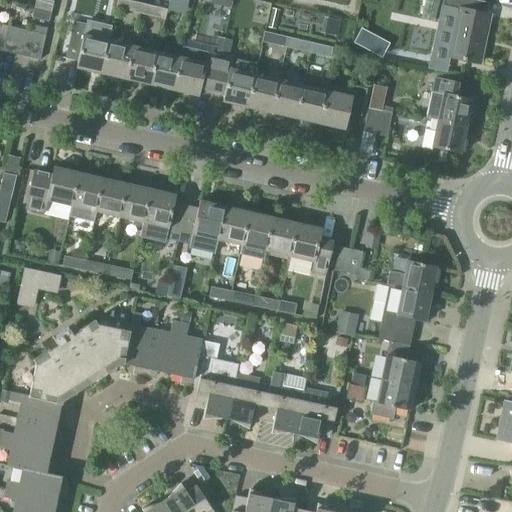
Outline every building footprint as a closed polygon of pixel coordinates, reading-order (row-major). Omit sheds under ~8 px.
[(42,0),(35,0),(34,8),(50,12),(53,3),(42,0)] [(137,4),(121,0),(116,0),(115,9),(135,13),(137,4)] [(443,0),(442,6),(458,10),(447,58),(479,64),(489,16),(485,15),(488,4),(470,0),(443,0)] [(143,15),(163,20),(165,10),(145,5),(143,15)] [(50,12),(34,8),(32,18),(48,22),(50,12)] [(275,10),(271,9),(267,25),(272,26),(275,10)] [(165,10),(163,20),(183,24),(185,15),(165,10)] [(75,69),(100,75),(108,41),(109,34),(85,28),(86,25),(73,22),(65,59),(77,62),(75,69)] [(0,51),(3,52),(8,27),(0,25),(0,51)] [(3,52),(15,55),(20,30),(8,27),(3,52)] [(15,55),(27,58),(32,33),(20,30),(15,55)] [(32,33),(27,58),(39,61),(45,36),(32,33)] [(284,37),(263,33),(261,42),(281,47),(284,37)] [(289,49),(309,54),(311,44),(291,39),(289,49)] [(100,75),(124,81),(132,47),(108,41),(100,75)] [(311,44),(309,54),(329,58),(332,48),(311,44)] [(124,81),(148,86),(156,52),(132,47),(124,81)] [(148,86),(172,92),(183,47),(182,47),(180,58),(156,52),(148,86)] [(199,90),(211,93),(220,56),(183,47),(172,92),(198,98),(199,90)] [(222,103),(247,109),(255,75),(257,65),(220,56),(211,93),(223,96),(222,103)] [(430,69),(444,72),(447,62),(432,59),(430,69)] [(247,109),(271,114),(279,80),(278,80),(280,72),(270,70),(268,78),(255,75),(247,109)] [(433,79),(425,117),(463,125),(463,126),(465,127),(471,102),(471,100),(455,97),(458,84),(433,79)] [(271,114),(295,120),(303,86),(279,80),(271,114)] [(295,120),(319,125),(327,91),(303,86),(295,120)] [(327,91),(319,125),(344,131),(348,114),(360,117),(366,90),(353,87),(351,97),(327,91)] [(363,133),(374,135),(379,112),(368,110),(363,133)] [(379,112),(374,135),(386,138),(391,115),(379,112)] [(463,125),(425,117),(425,119),(437,121),(435,132),(425,130),(421,148),(431,150),(431,148),(460,154),(460,152),(465,127),(463,126),(463,125)] [(384,150),(382,158),(392,160),(393,152),(384,150)] [(46,202),(70,207),(78,173),(53,167),(51,175),(34,171),(25,209),(43,213),(46,202)] [(93,223),(95,213),(94,213),(102,179),(78,173),(70,207),(71,207),(68,217),(93,223)] [(3,174),(0,185),(0,198),(4,199),(9,200),(10,200),(15,176),(3,174)] [(95,213),(118,218),(126,184),(102,179),(94,213),(95,213)] [(118,218),(142,224),(150,190),(126,184),(118,218)] [(140,234),(177,242),(185,206),(173,204),(175,196),(150,190),(142,224),(140,234)] [(4,224),(10,200),(9,200),(4,199),(0,198),(0,222),(4,223),(4,224)] [(206,239),(216,241),(224,207),(199,201),(197,209),(185,206),(177,242),(189,245),(189,247),(203,250),(206,239)] [(216,241),(240,247),(248,212),(224,207),(216,241)] [(263,259),(264,252),(272,218),(248,212),(240,247),(239,253),(263,259)] [(264,252),(288,258),(296,223),(272,218),(264,252)] [(296,223),(288,258),(313,263),(310,273),(325,276),(332,242),(319,239),(322,229),(296,223)] [(365,247),(375,249),(379,231),(369,229),(365,247)] [(333,271),(345,274),(350,250),(338,248),(333,271)] [(350,250),(345,274),(356,276),(356,279),(368,282),(371,271),(358,269),(362,253),(350,250)] [(47,264),(56,266),(58,256),(49,254),(47,264)] [(62,267),(82,271),(84,262),(64,257),(62,267)] [(84,262),(82,271),(102,275),(104,266),(84,262)] [(407,263),(402,288),(430,294),(435,269),(435,268),(407,262),(407,263)] [(110,277),(130,281),(132,271),(112,267),(110,277)] [(16,305),(29,308),(30,308),(35,285),(58,290),(61,276),(24,268),(16,305)] [(0,287),(6,288),(9,274),(0,271),(0,287)] [(166,298),(166,297),(169,283),(158,281),(155,295),(166,298)] [(430,294),(402,288),(402,289),(388,286),(377,340),(409,346),(409,344),(408,344),(410,334),(411,334),(412,331),(411,331),(413,321),(414,322),(414,321),(426,324),(429,308),(427,307),(430,294)] [(208,297),(228,302),(230,292),(210,288),(208,297)] [(230,292),(228,302),(248,306),(250,296),(230,292)] [(256,308),(276,312),(279,302),(258,298),(256,308)] [(180,322),(188,324),(191,313),(182,311),(180,322)] [(334,333),(353,338),(358,316),(339,312),(334,333)] [(131,314),(128,333),(122,360),(121,364),(135,368),(136,374),(135,374),(136,375),(144,375),(154,331),(140,328),(138,328),(139,322),(140,316),(131,314)] [(29,393),(28,396),(56,402),(57,398),(62,395),(81,382),(83,384),(84,385),(92,375),(96,373),(98,372),(113,362),(118,359),(122,360),(128,333),(124,332),(96,326),(93,321),(77,332),(78,333),(72,337),(71,336),(71,335),(68,330),(52,340),(57,347),(49,352),(48,350),(32,361),(34,365),(29,393)] [(166,333),(154,331),(144,375),(152,379),(152,377),(155,372),(168,375),(179,324),(171,322),(170,328),(169,334),(166,334),(166,333)] [(278,342),(292,345),(296,327),(283,323),(278,342)] [(187,325),(179,324),(168,375),(182,378),(183,384),(182,384),(182,385),(192,385),(201,341),(187,338),(185,337),(186,331),(187,325)] [(335,346),(345,348),(347,340),(336,338),(335,346)] [(385,356),(381,379),(414,387),(416,376),(418,376),(421,366),(418,366),(419,363),(385,356)] [(226,420),(237,369),(238,365),(236,365),(215,360),(203,357),(192,407),(194,408),(194,406),(203,408),(203,409),(204,409),(202,420),(214,419),(214,417),(226,420)] [(260,422),(261,422),(267,394),(256,391),(258,380),(257,379),(257,381),(236,377),(237,369),(226,420),(238,422),(237,424),(248,430),(250,419),(251,419),(261,420),(260,422)] [(282,432),(294,434),(303,391),(282,387),(282,385),(303,389),(306,378),(272,370),(267,394),(261,422),(262,422),(262,421),(271,423),(272,424),(270,434),(282,434),(282,432)] [(365,377),(352,374),(350,384),(362,387),(365,377)] [(414,387),(381,379),(375,403),(371,402),(369,415),(392,420),(394,408),(409,411),(409,409),(412,409),(414,399),(411,399),(414,387)] [(303,391),(294,434),(306,437),(305,439),(316,444),(318,434),(319,434),(319,433),(329,435),(328,437),(330,437),(336,409),(324,406),(327,394),(325,394),(325,396),(303,391)] [(19,407),(16,419),(60,429),(64,421),(63,420),(63,421),(57,418),(61,403),(56,403),(56,402),(28,396),(28,397),(9,393),(7,402),(13,403),(20,404),(19,407)] [(495,440),(511,444),(511,403),(503,402),(495,440)] [(1,432),(0,436),(0,439),(50,450),(53,438),(60,437),(61,437),(60,429),(16,419),(13,432),(13,435),(7,434),(7,433),(1,432)] [(6,467),(21,470),(51,475),(54,468),(53,467),(47,465),(50,450),(0,439),(0,448),(3,450),(3,449),(9,451),(9,453),(6,467)] [(6,482),(5,490),(56,501),(59,487),(65,487),(66,487),(66,478),(51,475),(21,470),(19,482),(18,485),(12,484),(12,483),(6,482)] [(173,494),(163,501),(169,511),(212,511),(195,486),(194,487),(195,488),(187,493),(186,493),(180,484),(172,492),(173,494)] [(266,511),(270,499),(258,496),(259,494),(248,489),(246,500),(245,499),(245,500),(235,498),(236,497),(235,496),(231,511),(266,511)] [(14,503),(12,511),(53,511),(56,501),(5,490),(3,499),(9,500),(15,501),(14,504),(14,503)] [(302,511),(303,511),(302,511),(299,511),(293,511),(293,510),(292,510),(294,499),(282,499),(282,501),(270,499),(266,511),(302,511)] [(169,511),(163,501),(153,507),(151,506),(140,509),(142,511),(169,511)]
